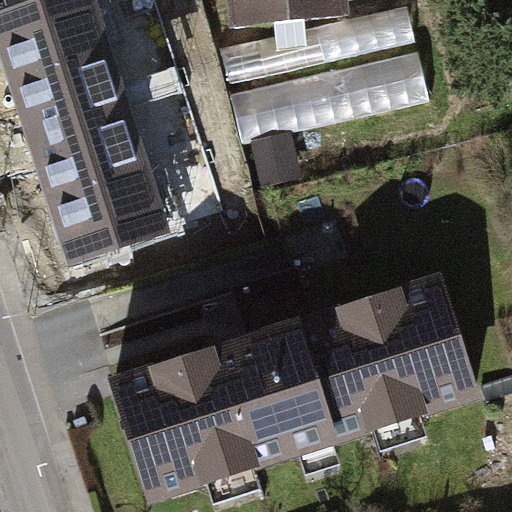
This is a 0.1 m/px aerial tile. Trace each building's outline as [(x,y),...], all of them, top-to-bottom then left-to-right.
[(98,0),(38,0),(0,12),(0,49),(70,267),(174,234),(98,0)] [(127,0),(161,125),(222,109),(192,0),(127,0)] [(355,0),(218,0),(220,43),(357,38),(355,0)] [(236,89),(243,136),(433,108),(425,61),(236,89)] [(455,275),(118,380),(159,511),(496,407),(455,275)]
